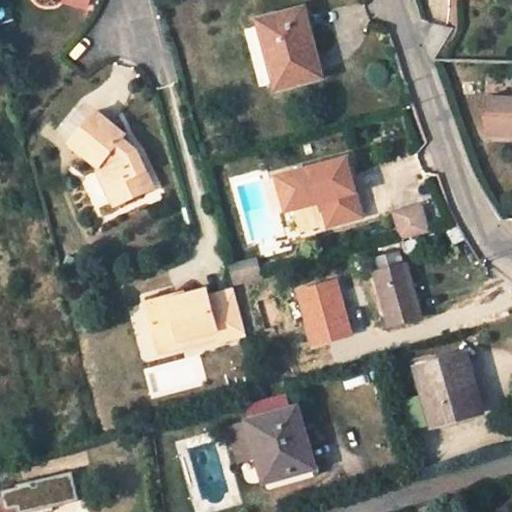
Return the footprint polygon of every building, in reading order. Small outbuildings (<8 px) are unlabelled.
[(273,83),(311,73),(300,30),(307,27),(301,4),(255,17),(273,83)] [(511,97),(491,98),(491,134),(511,134),(511,97)] [(75,144),(104,167),(120,204),(145,193),(136,175),(149,169),(141,152),(125,139),(130,134),(103,112),(75,144)] [(358,208),(344,151),(278,167),(287,201),(293,199),(298,219),(325,212),(327,216),(358,208)] [(149,169),(136,175),(145,193),(158,187),(149,169)] [(428,225),(420,200),(394,208),(402,233),(428,225)] [(262,270),(258,256),(237,262),(242,277),(262,270)] [(390,321),(419,313),(403,261),(375,269),(390,321)] [(249,327),(237,283),(209,291),(206,284),(172,294),(171,290),(148,297),(162,345),(186,339),(183,330),(218,322),(221,334),(249,327)] [(337,359),(365,353),(363,342),(335,348),(337,359)] [(434,427),(477,414),(462,360),(417,372),(434,427)] [(266,480),(314,466),(297,408),(250,422),(266,480)] [(17,509),(17,511),(35,511),(81,501),(74,472),(20,484),(20,487),(3,491),(4,496),(7,511),(17,509)]
